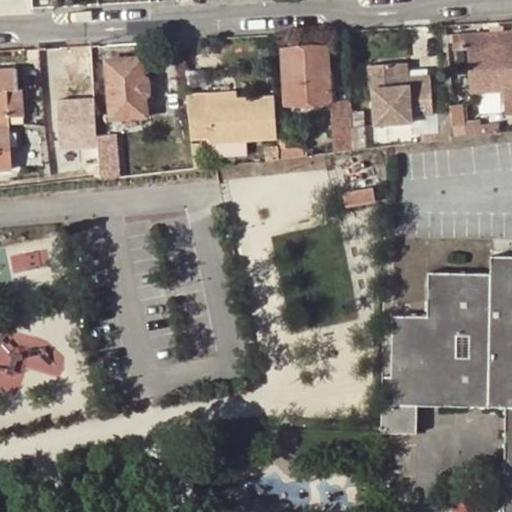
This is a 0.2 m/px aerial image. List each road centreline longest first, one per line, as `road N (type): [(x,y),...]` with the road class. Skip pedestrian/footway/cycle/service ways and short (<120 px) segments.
road 1 (unclassified): [(0,30),(511,1)]
road 2 (residential): [(218,189),(0,213)]
